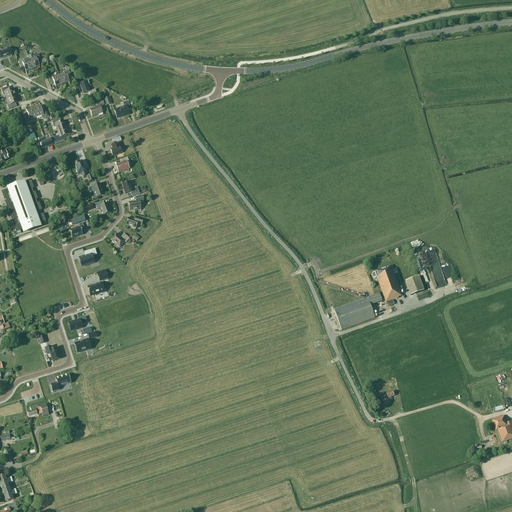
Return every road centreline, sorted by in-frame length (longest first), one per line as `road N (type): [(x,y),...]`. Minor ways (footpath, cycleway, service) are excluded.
road 1 (unclassified): [(473,412),(445,402),(369,416),(299,264),(238,200),(179,109)]
road 2 (secondary): [(220,71),(284,68),(511,22)]
road 3 (residential): [(104,232),(67,249),(81,301),(56,315),(68,361),(20,379),(0,399)]
road 4 (secondary): [(220,71),(124,48),(46,0)]
